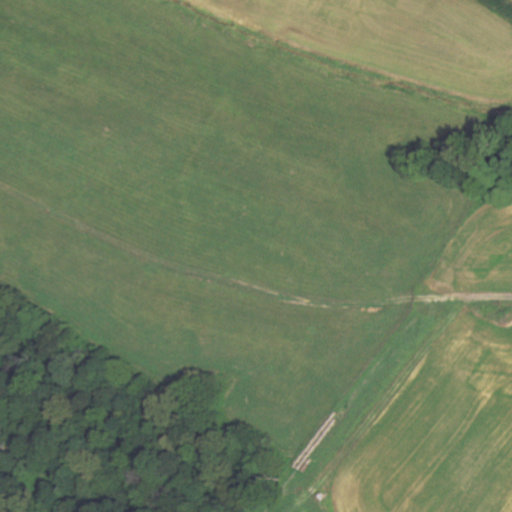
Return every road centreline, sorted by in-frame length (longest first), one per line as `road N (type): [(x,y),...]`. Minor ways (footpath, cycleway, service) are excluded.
road 1 (residential): [(511,300),(330,308),(0,198)]
road 2 (residential): [(287,511),(458,298)]
